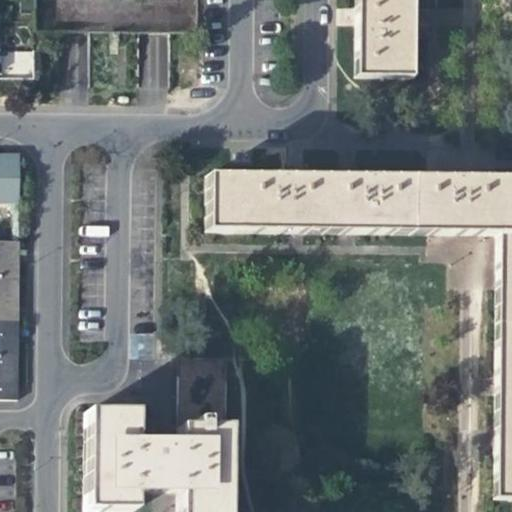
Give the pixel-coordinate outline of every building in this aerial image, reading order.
[(352,0),(352,39),(351,83),(407,84),(407,0),(352,0)] [(0,156),(0,207),(15,207),(15,157),(0,156)] [(256,181),(192,180),(192,239),(455,241),(492,241),(489,505),(511,505),(511,183),(456,183),(448,183),(351,182),(256,181)] [(0,325),(13,325),(14,280),(14,246),(0,245),(0,325)] [(13,358),(13,325),(0,325),(0,404),(12,405),(13,358)] [(220,511),(222,365),(174,364),(173,444),(150,444),(149,452),(128,452),(129,417),(79,416),(79,437),(79,487),(78,511),(127,511),(128,493),(147,494),(172,494),(171,511),(220,511)]
